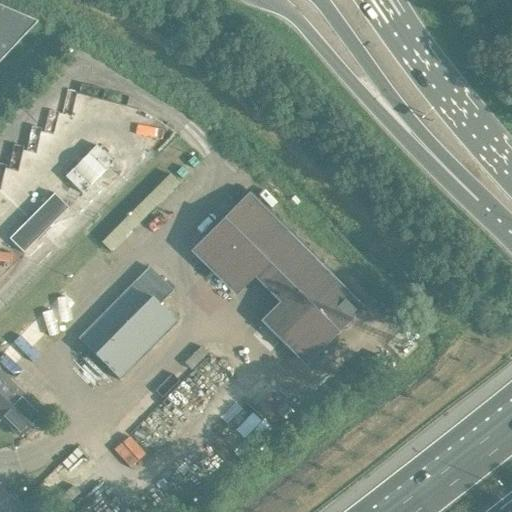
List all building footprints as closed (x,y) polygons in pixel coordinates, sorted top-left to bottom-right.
[(0,64),(39,24),(0,6),(0,64)] [(65,177),(82,194),(113,163),(96,146),(65,177)] [(110,252),(178,184),(169,175),(101,243),(110,252)] [(210,232),(325,346),(365,306),(250,191),(210,232)] [(9,239),(23,253),(68,208),(54,194),(9,239)] [(177,323),(158,305),(172,291),(148,267),(77,339),(120,381),(177,323)] [(381,356),(372,347),(337,382),(346,391),(381,356)] [(0,420),(1,421),(2,420),(19,437),(41,415),(0,373),(0,420)]
